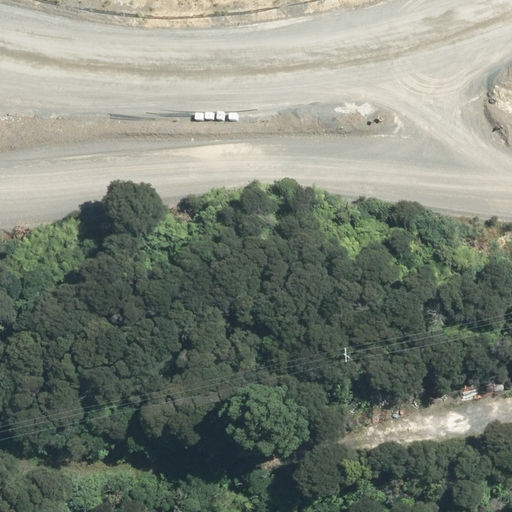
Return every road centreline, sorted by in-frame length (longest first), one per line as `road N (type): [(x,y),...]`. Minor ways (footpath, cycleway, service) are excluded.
road 1 (track): [(51,81),(351,170),(511,161)]
road 2 (track): [(351,170),(0,198)]
